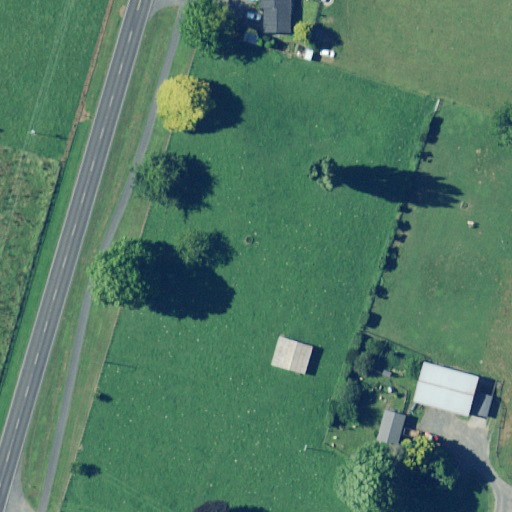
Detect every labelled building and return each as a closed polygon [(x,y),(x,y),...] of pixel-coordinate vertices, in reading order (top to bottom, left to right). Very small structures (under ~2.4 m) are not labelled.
[(259,0),(259,8),(265,8),(264,32),(289,33),(290,0),(259,0)] [(261,32),(247,28),(243,41),(257,46),(261,32)] [(314,347),(280,337),(272,365),(305,375),(314,347)] [(470,417),(480,379),(425,363),(414,402),(470,417)] [(405,414),(385,411),(380,442),(400,445),(405,414)]
